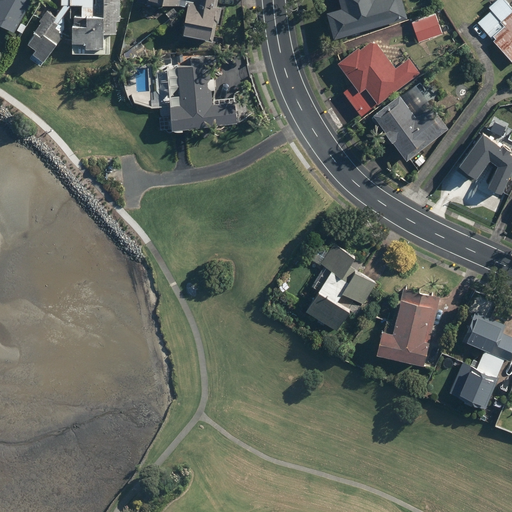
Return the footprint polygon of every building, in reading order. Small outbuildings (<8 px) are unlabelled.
[(0,0),(0,19),(15,28),(31,0),(0,0)] [(73,14),(73,51),(111,52),(111,30),(118,30),(118,18),(121,18),(121,0),(61,0),(61,3),(64,3),(56,15),(48,9),(40,20),(42,21),(28,40),(37,46),(34,50),(45,58),(65,32),(56,25),(73,3),(82,3),(82,14),(73,14)] [(218,5),(218,0),(157,0),(188,6),(183,34),(213,40),(217,21),(219,21),(222,5),(218,5)] [(335,36),(408,15),(403,0),(340,0),(342,6),(327,10),(335,36)] [(478,22),(511,59),(511,6),(506,0),(495,0),(489,6),(492,9),(478,22)] [(437,12),(412,21),(419,40),(444,32),(437,12)] [(344,90),(362,115),(421,72),(409,57),(396,66),(378,42),(370,41),(361,48),(359,46),(338,61),(354,82),(344,90)] [(171,104),(173,128),(238,121),(236,101),(213,103),(209,63),(219,62),(218,54),(191,56),(192,64),(178,65),(181,103),(171,104)] [(373,113),(407,158),(449,127),(431,103),(416,115),(400,93),(373,113)] [(486,197),(503,205),(511,186),(511,143),(506,154),(475,140),(463,167),(480,175),(474,189),(487,195),(486,197)] [(332,268),(306,309),(337,328),(350,308),(337,300),(344,290),(364,302),(376,282),(349,265),(356,254),(335,241),(322,262),(332,268)] [(383,328),(377,351),(424,363),(440,295),(404,286),(393,330),(383,328)] [(450,391),(486,406),(500,376),(497,375),(505,357),(511,360),(511,358),(511,334),(503,331),(507,324),(475,310),(462,340),(485,349),(477,366),(463,360),(450,391)]
